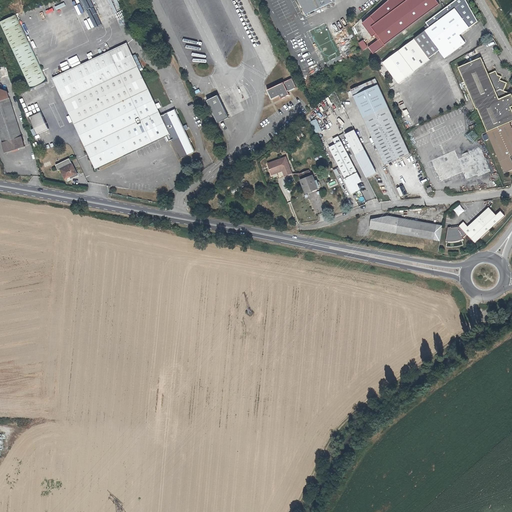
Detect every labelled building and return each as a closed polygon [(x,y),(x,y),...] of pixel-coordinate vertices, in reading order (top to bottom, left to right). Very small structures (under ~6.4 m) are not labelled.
[(113,0),(98,0),(106,18),(118,13),(113,0)] [(297,0),(305,15),(333,0),(297,0)] [(390,0),(373,16),(379,23),(409,0),(390,0)] [(409,0),(379,23),(375,26),(388,44),(442,4),(439,0),(409,0)] [(445,49),(450,56),(466,45),(460,37),(478,24),(465,0),(456,0),(443,11),(440,13),(426,23),(430,29),(416,40),(430,59),(440,52),(445,49)] [(47,81),(15,14),(0,21),(0,24),(31,89),(47,81)] [(359,43),(363,51),(369,48),(365,40),(359,43)] [(430,59),(416,40),(400,51),(414,71),(430,59)] [(161,115),(126,43),(53,79),(97,169),(167,136),(168,140),(172,138),(181,157),(195,150),(175,109),(161,115)] [(445,59),(450,56),(445,49),(440,52),(445,59)] [(487,126),(511,115),(511,108),(511,107),(511,106),(511,94),(504,90),(507,83),(501,80),(502,77),(499,76),(496,71),(489,74),(482,57),(460,66),(478,109),(479,108),(487,126)] [(390,85),(400,80),(395,69),(384,74),(390,85)] [(292,78),(267,89),(272,99),(279,95),(281,98),(289,94),(288,91),(296,87),(292,78)] [(376,80),(352,91),(355,97),(379,86),(376,80)] [(379,86),(355,97),(385,166),(409,155),(379,86)] [(218,94),(207,100),(218,122),(229,117),(218,94)] [(2,101),(21,161),(29,159),(10,98),(2,101)] [(21,161),(2,101),(0,101),(0,132),(10,165),(21,161)] [(40,108),(28,113),(29,116),(41,111),(40,108)] [(51,130),(42,113),(31,118),(39,136),(51,130)] [(511,115),(487,126),(489,131),(487,132),(505,173),(511,169),(511,159),(510,156),(511,155),(511,126),(510,122),(511,120),(511,115)] [(325,139),(319,127),(314,130),(319,141),(325,139)] [(365,152),(355,132),(346,136),(356,157),(365,152)] [(355,180),(359,178),(342,144),(340,141),(336,143),(338,146),(331,150),(347,181),(345,182),(352,195),(360,192),(358,186),(355,180)] [(454,150),(432,159),(443,184),(464,175),(467,182),(491,172),(480,149),(458,159),(454,150)] [(375,173),(365,152),(358,156),(368,176),(375,173)] [(71,157),(57,164),(60,170),(62,169),(66,178),(72,176),(72,177),(79,174),(71,157)] [(285,157),(267,164),(271,173),(281,169),(282,171),(284,176),(291,173),(285,157)] [(309,172),(300,176),(302,180),(301,181),(306,193),(319,187),(317,181),(315,182),(312,176),(311,176),(309,172)] [(454,209),(458,216),(466,212),(462,205),(454,209)] [(489,207),(468,226),(464,230),(467,234),(470,237),(474,234),(475,235),(497,215),(489,207)] [(372,219),(371,228),(440,241),(443,225),(389,216),(372,219)] [(468,226),(465,222),(460,226),(459,227),(452,227),(449,227),(447,241),(450,241),(453,241),(455,241),(457,241),(459,240),(461,240),(464,239),(463,238),(467,234),(464,230),(468,226)]
